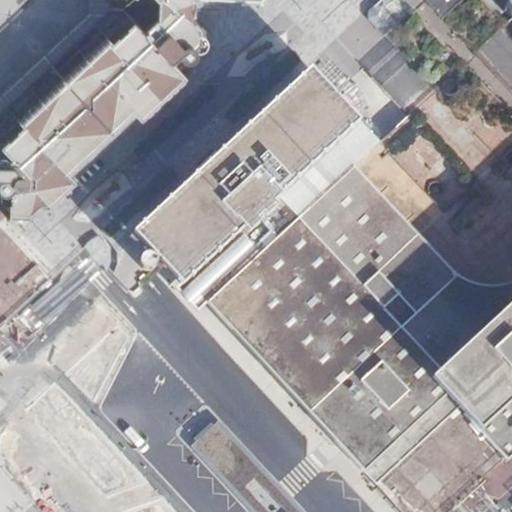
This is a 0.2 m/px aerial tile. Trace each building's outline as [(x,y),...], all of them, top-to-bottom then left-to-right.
[(109,0),(108,21),(56,69),(0,122),(0,143),(8,151),(6,152),(5,153),(4,153),(2,154),(1,154),(0,153),(0,176),(1,176),(0,176),(0,189),(1,190),(4,191),(7,191),(8,191),(10,189),(16,184),(20,184),(10,193),(9,212),(6,215),(7,217),(12,213),(19,214),(28,214),(42,201),(45,201),(48,202),(47,202),(50,204),(50,205),(49,203),(49,194),(46,191),(61,178),(75,165),(113,130),(142,104),(163,84),(178,70),(183,75),(207,54),(207,35),(195,21),(195,9),(195,0),(109,0)] [(19,214),(8,224),(42,261),(49,268),(53,272),(64,262),(83,245),(87,250),(92,254),(98,261),(104,267),(129,294),(138,286),(145,279),(147,277),(161,264),(166,260),(147,240),(172,217),(186,204),(318,82),(328,92),(356,122),(358,124),(361,122),(381,143),(379,145),(447,219),(469,199),(474,205),(479,210),(485,205),(357,66),(358,65),(372,53),(386,40),(369,21),(369,14),(375,8),(383,8),(384,0),(383,0),(401,0),(414,14),(422,7),(428,1),(427,0),(195,0),(195,9),(195,21),(207,35),(207,54),(183,75),(178,70),(163,84),(142,104),(113,130),(75,165),(61,178),(46,191),(49,194),(49,203),(50,205),(50,204),(47,202),(48,202),(45,201),(42,201),(28,214),(19,214)] [(369,14),(369,21),(386,40),(414,14),(401,0),(383,0),(384,0),(383,8),(375,8),(369,14)] [(470,59),(475,54),(506,25),(481,0),(474,0),(459,14),(449,23),(428,1),(422,7),(414,14),(462,66),(470,59)] [(427,0),(428,1),(449,23),(459,14),(474,0),(427,0)] [(481,0),(506,25),(511,30),(511,28),(511,16),(511,17),(510,17),(509,17),(509,16),(509,15),(509,14),(509,13),(508,12),(508,11),(508,9),(507,6),(507,5),(508,4),(508,3),(508,0),(481,0)] [(0,143),(0,122),(56,69),(0,8),(0,153),(1,154),(2,154),(4,153),(5,153),(6,152),(8,151),(0,143)] [(381,150),(378,146),(353,169),(417,237),(444,266),(455,276),(464,282),(471,285),(480,288),(492,289),(504,287),(511,284),(511,93),(475,54),(470,59),(462,66),(414,14),(386,40),(438,96),(424,109),(410,122),(411,123),(414,126),(417,129),(486,204),(457,232),(452,226),(446,220),(387,156),(384,153),(381,150)] [(166,260),(187,283),(226,247),(244,230),(248,234),(250,234),(259,225),(259,223),(257,221),(262,215),(263,215),(265,218),(267,218),(276,208),(276,207),(274,203),(281,196),(358,124),(356,122),(328,92),(318,82),(186,204),(172,217),(147,240),(166,260)] [(244,230),(226,247),(246,268),(253,261),(353,169),(378,146),(379,145),(381,143),(361,122),(358,124),(281,196),(274,203),(276,207),(276,208),(267,218),(265,218),(263,215),(262,215),(257,221),(259,223),(259,225),(250,234),(248,234),(244,230)] [(253,261),(246,268),(207,304),(364,473),(410,431),(447,396),(454,403),(463,413),(482,434),(491,444),(508,461),(511,457),(511,284),(504,287),(492,289),(480,288),(471,285),(464,282),(455,276),(444,266),(417,237),(353,169),(253,261)] [(0,321),(6,316),(29,295),(53,272),(49,268),(42,261),(8,224),(19,214),(12,213),(7,217),(6,215),(9,212),(10,193),(20,184),(16,184),(10,189),(8,191),(7,191),(4,191),(1,190),(0,189),(0,176),(1,176),(0,176),(0,321)] [(187,283),(207,304),(246,268),(226,247),(187,283)] [(29,295),(6,316),(0,321),(0,324),(13,313),(54,274),(53,272),(29,295)] [(284,491),(274,480),(218,420),(203,435),(188,449),(244,509),(246,511),(303,511),(294,502),(284,491)] [(399,511),(453,511),(470,496),(410,431),(364,473),(399,511)]
